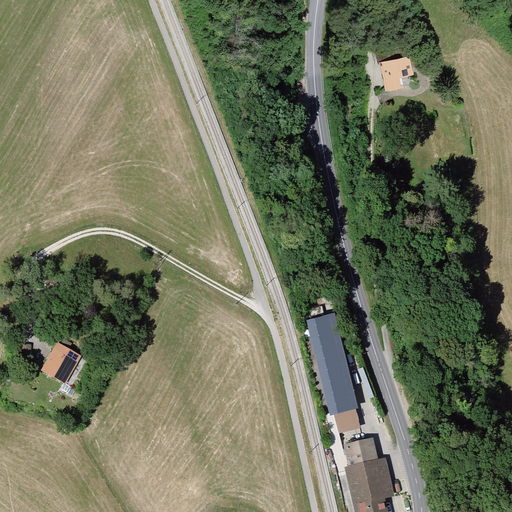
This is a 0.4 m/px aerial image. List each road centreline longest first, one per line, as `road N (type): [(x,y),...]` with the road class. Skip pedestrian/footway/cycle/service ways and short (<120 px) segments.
road 1 (track): [(314,511),(272,324),(151,0)]
road 2 (tertiary): [(422,511),(336,212),(316,106),(318,0)]
road 3 (track): [(272,324),(253,305),(131,236),(87,231),(34,261),(27,338)]
